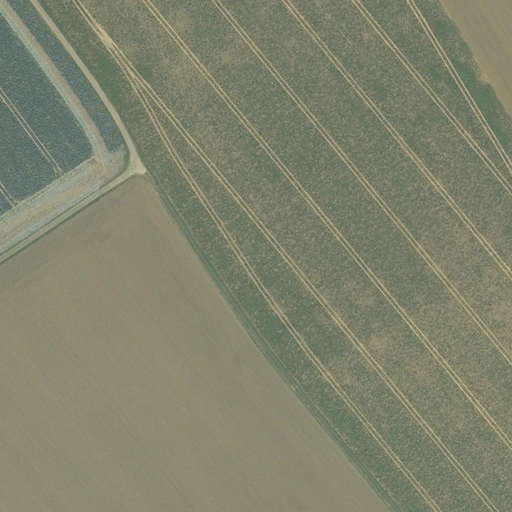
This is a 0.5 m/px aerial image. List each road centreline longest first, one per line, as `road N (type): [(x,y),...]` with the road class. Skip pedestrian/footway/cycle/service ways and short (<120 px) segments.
road 1 (track): [(134,157),(198,260),(394,511)]
road 2 (track): [(31,0),(134,157),(131,171),(0,260)]
